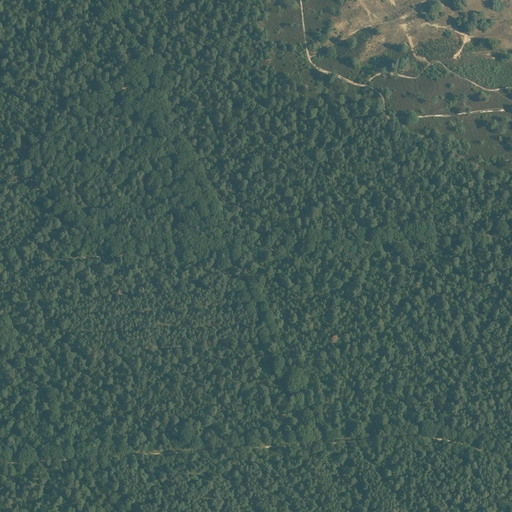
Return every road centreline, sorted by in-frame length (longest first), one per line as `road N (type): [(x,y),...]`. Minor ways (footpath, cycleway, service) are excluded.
road 1 (track): [(0,262),(412,241)]
road 2 (track): [(269,340),(102,0)]
road 3 (track): [(19,358),(269,340)]
road 4 (track): [(79,457),(321,442)]
road 5 (track): [(381,113),(166,128)]
road 6 (track): [(321,442),(431,436),(511,461)]
road 7 (track): [(511,265),(431,436)]
road 8 (track): [(307,39),(126,51)]
